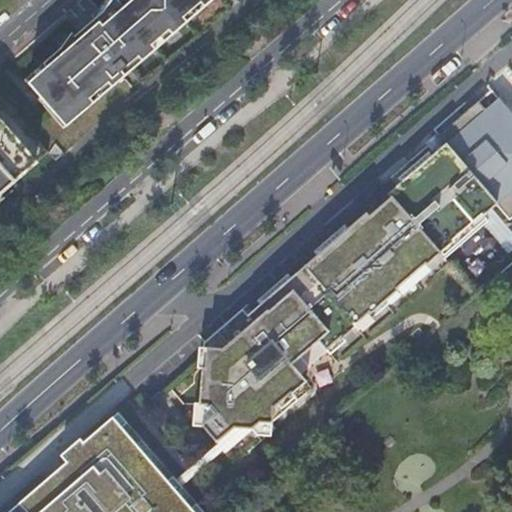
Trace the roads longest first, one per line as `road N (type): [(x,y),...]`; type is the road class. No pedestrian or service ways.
road 1 (primary): [(485,0),(0,424)]
road 2 (residential): [(327,0),(0,285)]
